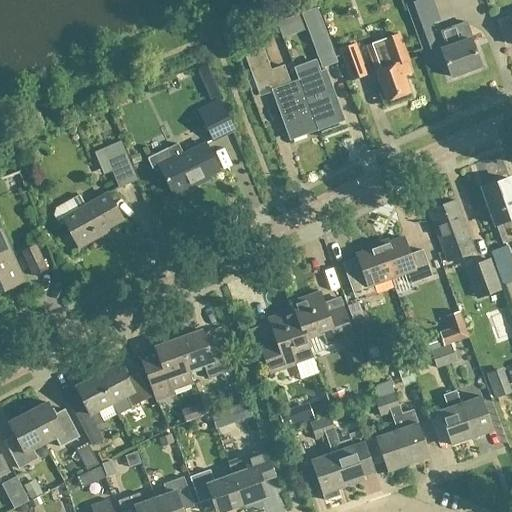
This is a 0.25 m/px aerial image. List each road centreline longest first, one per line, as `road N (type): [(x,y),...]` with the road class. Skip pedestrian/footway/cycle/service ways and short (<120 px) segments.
road 1 (tertiary): [(0,377),(286,225),(511,122)]
road 2 (residential): [(396,509),(395,492),(504,453)]
